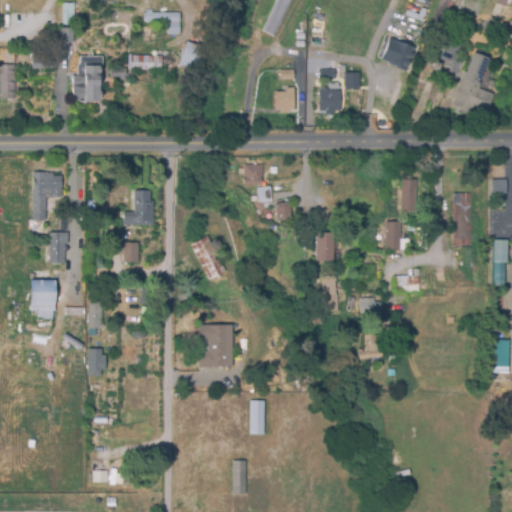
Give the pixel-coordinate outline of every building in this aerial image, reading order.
[(291,0),(275,34),(262,28),(275,0),(291,0)] [(463,0),(452,32),(430,24),(438,0),(463,0)] [(75,23),(63,23),(64,1),(76,1),(75,23)] [(180,35),(168,35),(168,23),(143,23),(143,10),(156,10),(156,13),(181,14),(180,35)] [(496,28),(486,25),(490,14),(497,17),(495,22),(498,23),(496,28)] [(61,41),(61,26),(74,26),(74,41),(61,41)] [(337,46),(330,45),(332,31),(339,32),(337,46)] [(406,69),(412,46),(383,37),(379,50),(381,51),(378,62),(406,69)] [(201,69),(180,62),(188,40),(208,47),(201,69)] [(104,99),(85,99),(85,96),(73,96),(72,73),(77,73),(77,58),(81,58),(81,53),(104,53),(104,99)] [(161,69),(128,68),(128,53),(162,54),(161,69)] [(32,67),(32,56),(53,56),(54,66),(32,67)] [(470,114),(459,110),(461,105),(452,102),(463,74),(465,75),(472,58),(482,62),(478,73),(483,75),(480,85),(495,91),(489,108),(474,103),(470,114)] [(15,98),(0,98),(0,62),(16,63),(15,98)] [(120,80),(120,75),(113,75),(112,65),(125,64),(126,79),(120,80)] [(281,78),(280,68),(294,68),(294,78),(281,78)] [(334,70),(317,69),(317,78),(333,79),(334,70)] [(343,88),(358,89),(358,73),(343,72),(343,88)] [(362,93),(353,91),(356,77),(365,79),(362,93)] [(293,110),(275,109),(276,89),(286,89),(286,85),(292,85),(292,90),(295,90),(293,110)] [(325,112),(325,109),(321,109),(321,86),(328,85),(328,89),(340,89),(341,107),(333,108),(333,112),(325,112)] [(263,183),(242,183),(243,163),(261,163),(261,176),(263,176),(263,183)] [(45,220),(32,220),(32,170),(53,170),(53,174),(60,174),(60,196),(45,196),(45,220)] [(414,210),(399,209),(402,176),(417,177),(414,210)] [(507,180),(507,195),(492,195),(493,180),(507,180)] [(258,200),(257,192),(254,193),(253,187),(270,184),(272,197),(258,200)] [(119,225),(118,210),(134,210),(134,189),(151,189),(152,224),(119,225)] [(451,209),(450,191),(469,190),(469,209),(451,209)] [(276,220),(274,202),(291,200),(292,218),(276,220)] [(386,249),(386,220),(401,219),(401,237),(404,237),(405,249),(386,249)] [(452,244),(451,228),(470,227),(472,242),(452,244)] [(333,259),(317,258),(317,229),(334,230),(333,259)] [(63,263),(49,263),(49,231),(68,231),(68,243),(65,243),(65,254),(63,254),(63,263)] [(209,278),(191,242),(208,234),(226,270),(209,278)] [(507,251),(491,251),(491,237),(507,237),(507,251)] [(139,261),(123,261),(124,240),(139,241),(139,261)] [(393,292),(392,274),(413,272),(413,267),(420,266),(421,274),(434,273),(435,289),(393,292)] [(322,288),(321,274),(332,273),(332,288),(322,288)] [(57,309),(30,309),(30,278),(57,278),(57,309)] [(89,322),(90,281),(102,281),(102,321),(105,321),(105,322),(105,327),(89,327),(89,322)] [(329,310),(328,294),(337,294),(337,303),(344,303),(345,310),(329,310)] [(375,312),(360,311),(360,295),(376,296),(375,312)] [(86,315),(64,314),(64,304),(86,305),(86,315)] [(232,369),(222,369),(222,365),(199,365),(199,349),(207,349),(207,340),(198,340),(198,323),(232,323),(232,369)] [(358,358),(357,346),(363,345),(363,349),(366,348),(364,332),(376,331),(378,346),(383,346),(384,355),(358,358)] [(506,367),(491,367),(492,333),(507,333),(506,367)] [(102,349),(86,349),(85,376),(101,376),(102,349)] [(263,433),(249,433),(250,398),(264,399),(263,433)] [(245,493),(231,493),(232,459),(245,459),(245,493)] [(105,471),(91,471),(91,483),(105,482),(105,471)]
